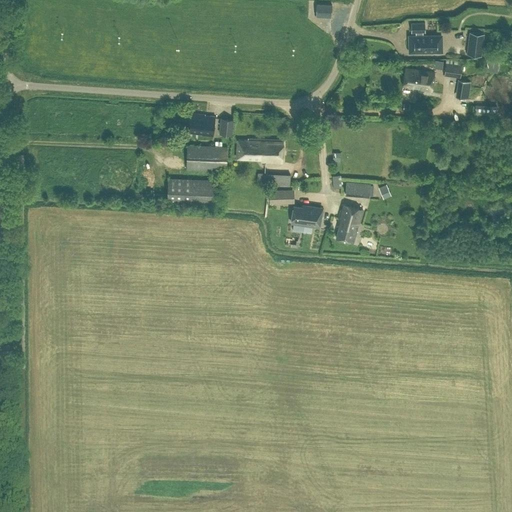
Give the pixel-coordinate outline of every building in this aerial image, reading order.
[(331,4),(316,3),(316,16),(330,17),(331,4)] [(416,35),(409,35),(409,51),(437,50),(437,35),(421,35),(421,31),(425,31),(425,22),(411,22),(411,31),(416,31),(416,35)] [(484,33),(468,32),(466,53),(481,54),(484,33)] [(435,71),(405,67),(402,84),(413,86),(413,88),(432,91),(435,71)] [(446,74),(461,77),(462,71),(447,68),(446,74)] [(472,98),(473,80),(463,79),(461,97),(472,98)] [(205,114),(189,112),(187,131),(202,133),(202,134),(213,135),(215,116),(205,115),(205,114)] [(232,119),(220,118),(218,133),(231,135),(232,119)] [(283,139),(248,137),(248,139),(237,139),(237,157),(261,158),(260,161),(284,161),(283,139)] [(227,146),(187,144),(186,168),(226,170),(227,146)] [(290,174),(257,173),(256,184),(289,185),(290,174)] [(342,187),(342,175),(334,175),(334,187),(342,187)] [(216,179),(168,178),(167,202),(215,203),(216,179)] [(363,209),(342,203),(338,218),(340,219),(335,237),(353,242),(358,224),(363,209)] [(307,207),(293,205),(291,222),(319,226),(322,208),(307,205),(307,207)]
